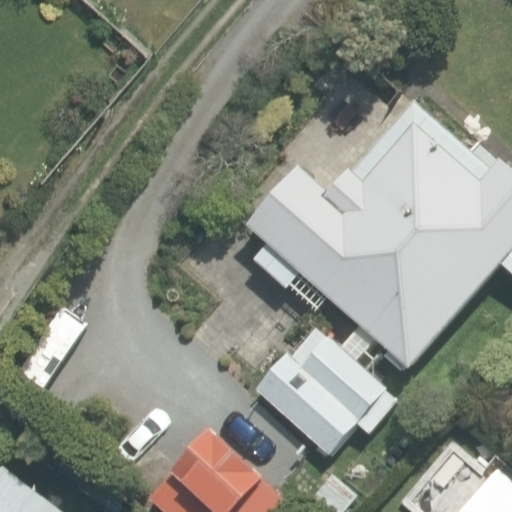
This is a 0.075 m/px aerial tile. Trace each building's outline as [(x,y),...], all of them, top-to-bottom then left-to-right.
[(338,122),(347,110),(329,96),(237,217),(250,227),(230,253),(285,295),(291,288),(352,335),(347,342),(402,384),(486,274),(511,293),(511,180),(415,106),(408,116),(388,101),(369,127),(359,139),(338,122)] [(189,342),(220,369),(228,360),(235,367),(249,350),(238,341),(250,327),(275,349),(294,326),(242,281),(189,342)] [(374,386),(309,335),(280,371),(270,363),(255,383),(261,389),(248,405),(321,463),(348,428),(363,440),(399,394),(380,379),(374,386)] [(258,477),(192,428),(138,499),(155,511),(273,511),(278,506),(252,486),(258,477)] [(58,511),(22,481),(0,505),(0,511),(58,511)]
